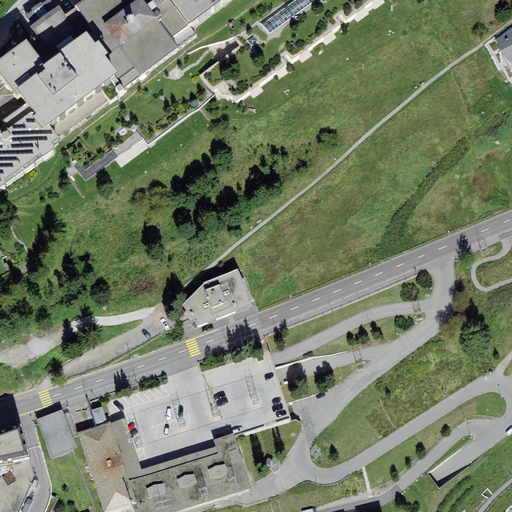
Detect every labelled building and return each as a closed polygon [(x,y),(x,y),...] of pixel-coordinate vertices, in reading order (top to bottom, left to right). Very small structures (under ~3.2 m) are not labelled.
[(90,0),(75,11),(93,36),(87,41),(95,52),(98,50),(108,63),(105,65),(117,82),(115,83),(122,92),(179,52),(172,44),(188,33),(163,0),(90,0)] [(234,0),(163,0),(188,33),(234,0)] [(221,86),(235,104),(376,0),(286,0),(236,37),(242,45),(199,77),(211,93),(221,86)] [(0,79),(16,102),(19,100),(17,98),(49,74),(46,70),(87,41),(93,36),(75,11),(65,19),(59,10),(29,31),(36,39),(0,66),(0,79)] [(511,26),(509,28),(496,39),(501,51),(510,62),(511,61),(511,26)] [(87,41),(46,70),(49,74),(17,98),(19,100),(31,117),(36,124),(32,126),(42,139),(51,133),(115,83),(117,82),(105,65),(108,63),(98,50),(95,52),(87,41)] [(0,131),(0,197),(7,193),(6,188),(39,163),(45,164),(54,157),(54,153),(52,150),(58,146),(58,143),(51,133),(42,139),(32,126),(36,124),(31,117),(4,136),(0,131)] [(253,310),(238,271),(207,283),(183,309),(197,331),(253,310)] [(103,407),(91,411),(98,428),(110,423),(103,407)] [(51,416),(38,421),(50,456),(75,448),(62,412),(51,416)] [(110,425),(126,476),(142,471),(125,420),(113,424),(110,425)] [(78,435),(102,511),(133,511),(137,511),(126,476),(110,425),(97,429),(78,435)] [(0,511),(20,511),(34,481),(27,450),(22,435),(0,443),(0,511)] [(199,511),(252,495),(234,439),(233,436),(213,442),(215,449),(176,460),(142,471),(126,476),(137,511),(133,511),(199,511)]
